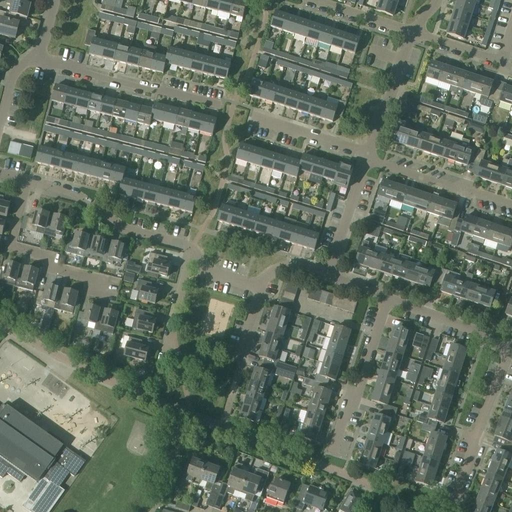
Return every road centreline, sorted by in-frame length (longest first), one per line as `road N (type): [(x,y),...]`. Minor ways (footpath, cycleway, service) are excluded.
road 1 (residential): [(220,107),(32,59)]
road 2 (residential): [(192,253),(130,231),(67,192),(24,182)]
road 3 (residential): [(446,508),(510,346)]
road 4 (residential): [(109,288),(15,251),(24,182)]
road 5 (residential): [(334,454),(387,298)]
road 6 (residential): [(511,209),(370,154)]
road 7 (residential): [(510,346),(387,298)]
road 8 (residential): [(328,278),(370,154)]
road 9 (residential): [(370,154),(414,32)]
road 10 (residential): [(370,154),(250,117)]
road 11 (residential): [(161,371),(192,253)]
road 12 (residential): [(511,27),(496,59),(414,32)]
